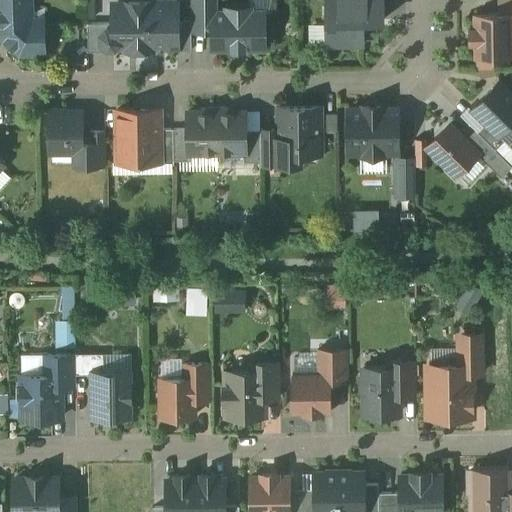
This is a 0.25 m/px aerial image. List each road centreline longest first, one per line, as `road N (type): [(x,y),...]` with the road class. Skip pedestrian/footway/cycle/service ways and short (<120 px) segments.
road 1 (residential): [(511,442),(0,449)]
road 2 (residential): [(423,0),(425,74),(123,77),(0,89)]
